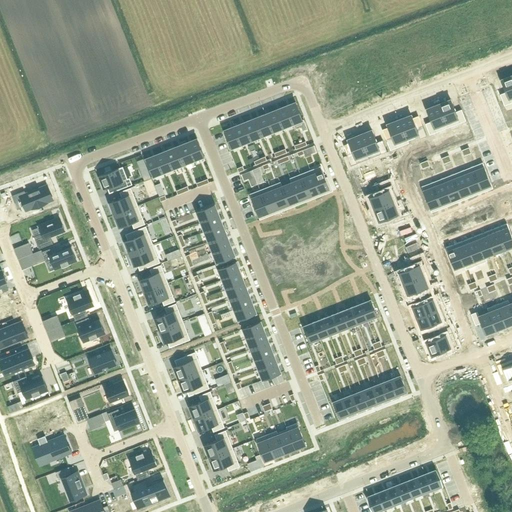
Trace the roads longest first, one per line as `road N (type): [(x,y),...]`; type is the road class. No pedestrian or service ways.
road 1 (residential): [(200,116),(321,430)]
road 2 (residential): [(418,375),(321,131)]
road 3 (residential): [(200,116),(71,164),(111,264)]
road 4 (residential): [(511,53),(321,131)]
road 5 (residential): [(111,264),(174,426)]
road 6 (residential): [(321,131),(299,79),(200,116)]
